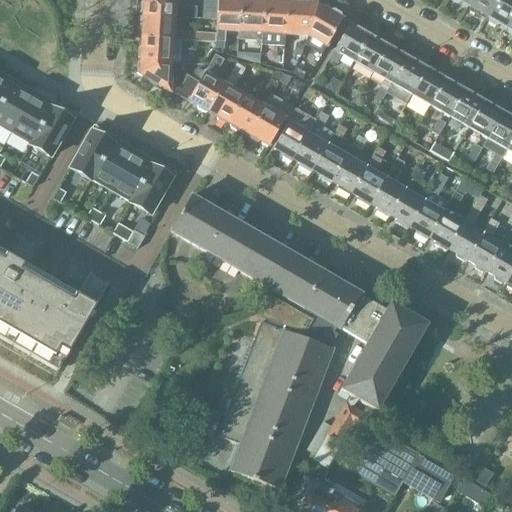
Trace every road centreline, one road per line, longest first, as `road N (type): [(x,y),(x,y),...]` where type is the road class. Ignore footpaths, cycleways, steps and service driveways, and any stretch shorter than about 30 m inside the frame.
road 1 (residential): [(511,329),(102,91)]
road 2 (secondary): [(169,511),(0,413)]
road 3 (residential): [(511,78),(375,0)]
